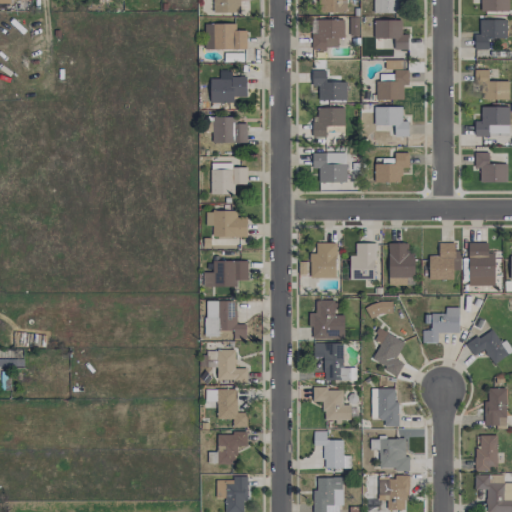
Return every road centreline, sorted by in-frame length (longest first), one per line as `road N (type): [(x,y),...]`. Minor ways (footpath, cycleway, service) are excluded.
road 1 (residential): [(275,0),(276,511)]
road 2 (residential): [(511,210),(276,209)]
road 3 (residential): [(444,0),(445,210)]
road 4 (residential): [(443,388),(443,511)]
